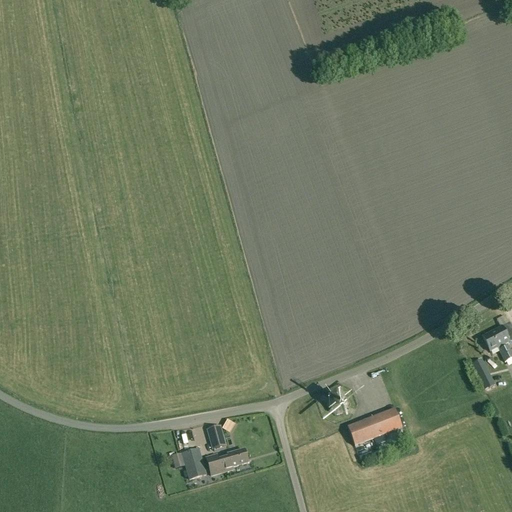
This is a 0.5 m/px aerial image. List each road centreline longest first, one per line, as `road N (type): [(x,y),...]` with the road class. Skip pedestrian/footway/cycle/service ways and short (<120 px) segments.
road 1 (unclassified): [(273,403),(120,429),(68,423),(0,395)]
road 2 (unclassified): [(273,403),(413,344),(511,287)]
